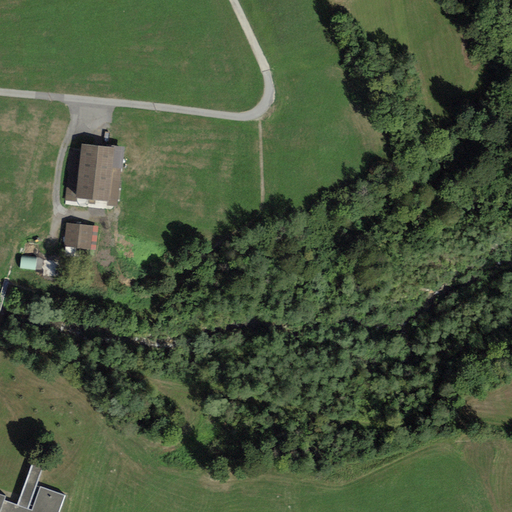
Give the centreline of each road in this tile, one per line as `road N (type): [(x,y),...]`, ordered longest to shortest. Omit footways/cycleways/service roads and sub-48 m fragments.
road 1 (residential): [(217,113),(0,92)]
road 2 (track): [(231,0),(266,73),(267,97),(249,116),(217,113)]
